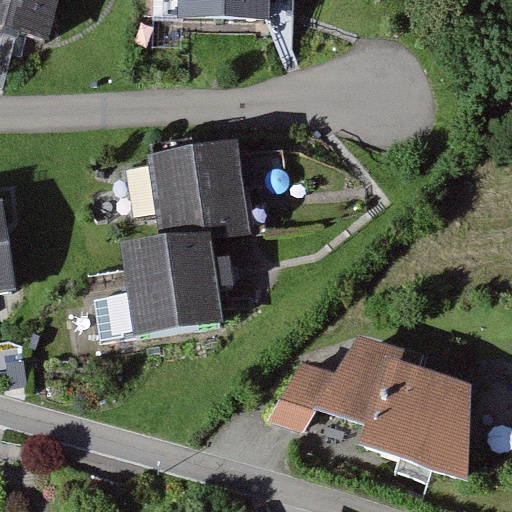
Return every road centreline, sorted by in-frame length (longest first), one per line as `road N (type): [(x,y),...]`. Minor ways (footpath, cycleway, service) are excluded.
road 1 (residential): [(387,101),(0,116)]
road 2 (residential): [(350,511),(0,410)]
